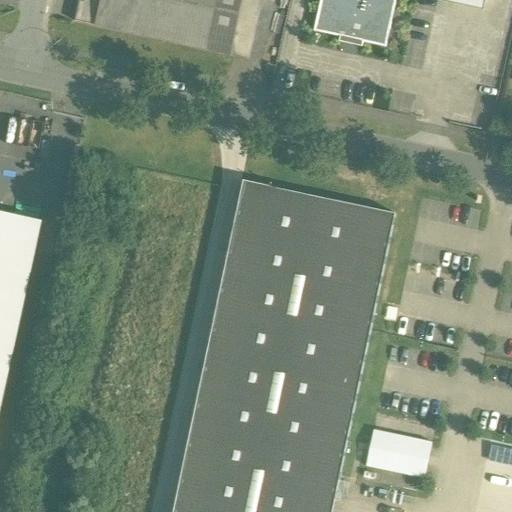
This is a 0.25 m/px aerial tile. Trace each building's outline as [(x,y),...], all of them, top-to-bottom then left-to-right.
[(77,0),(73,21),(93,25),(98,0),(77,0)] [(98,0),(93,25),(233,55),(243,0),(98,0)] [(397,0),(322,0),(315,33),(341,38),(340,43),(363,48),(364,43),(387,48),(397,0)] [(334,511),(397,214),(240,181),(170,511),(334,511)] [(0,398),(39,222),(0,213),(0,398)] [(398,309),(389,307),(387,319),(395,321),(398,309)] [(431,477),(436,439),(376,431),(371,470),(431,477)]
